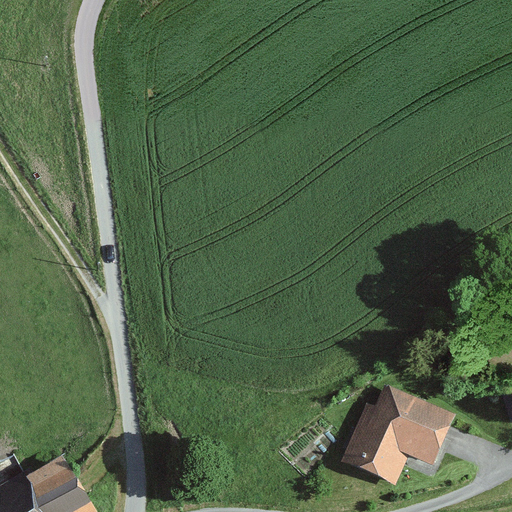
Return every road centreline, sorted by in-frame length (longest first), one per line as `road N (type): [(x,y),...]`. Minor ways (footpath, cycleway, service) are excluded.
road 1 (residential): [(93,0),(86,56),(136,511)]
road 2 (track): [(0,153),(120,336)]
